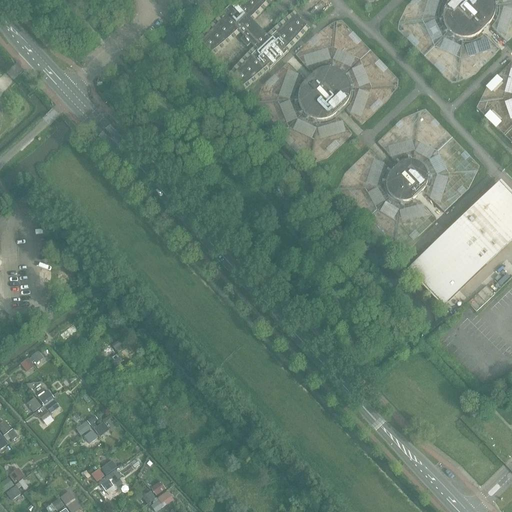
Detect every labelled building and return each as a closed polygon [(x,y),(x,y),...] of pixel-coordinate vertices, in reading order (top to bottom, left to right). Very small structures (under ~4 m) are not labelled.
[(238,70),(232,76),(235,79),(239,83),(242,87),(249,81),(255,77),(261,71),(267,66),(270,69),(287,53),(284,50),(290,44),(295,38),(301,32),(306,26),(303,23),(299,19),(296,16),(290,21),(287,23),(280,28),(275,33),(269,39),(262,32),(256,26),(250,19),(255,13),(260,8),(266,2),(267,0),(242,0),(240,2),(237,0),(235,0),(226,8),(219,16),(222,19),(217,24),(211,30),(206,36),(200,42),(204,45),(208,49),(210,53),(217,48),(223,43),(229,38),(235,33),(238,30),(244,36),(240,40),(247,47),(251,44),(257,50),(251,55),(248,58),(243,64),(238,70)] [(494,12),(495,8),(495,5),(494,1),(493,0),(449,0),(447,2),(445,6),(444,9),(443,13),(443,17),(444,21),(445,24),(447,28),(450,31),(453,33),(456,35),(460,36),(464,37),(468,37),(471,36),(475,35),(478,33),(481,30),(489,22),(491,19),(493,16),(494,12)] [(299,97),(299,101),(299,105),(300,108),(302,112),(305,115),(308,117),(311,119),(315,120),(318,121),(322,121),(326,121),(330,119),(333,118),(336,115),(344,108),(346,105),(348,101),(350,98),(350,94),(350,90),(350,86),(349,83),(347,79),(344,76),(341,74),(338,72),(334,71),(331,70),(327,70),(323,70),(319,72),(316,73),(313,76),(305,83),(303,86),(301,90),(299,93),(299,97)] [(423,168),(422,166),(420,165),(419,164),(418,164),(417,163),(415,162),(414,162),(412,161),(411,161),(409,161),(408,161),(406,161),(405,161),(403,162),(402,163),(400,163),(399,164),(398,165),(396,166),(390,172),(389,173),(388,174),(387,175),(387,177),(386,178),(386,180),(385,181),(385,183),(385,184),(385,186),(385,187),(385,189),(386,190),(386,192),(387,193),(388,195),(389,196),(390,197),(391,198),(392,199),(394,200),(395,201),(396,201),(398,202),(399,202),(401,202),(402,202),(404,202),(405,202),(407,202),(408,201),(410,201),(411,200),(413,199),(414,198),(415,197),(421,192),(422,190),(423,189),(424,188),(425,187),(425,185),(426,184),(426,182),(426,181),(427,179),(427,178),(426,176),(426,175),(426,173),(425,172),(424,170),(424,169),(423,168)] [(445,305),(511,240),(511,199),(499,186),(411,270),(445,305)] [(494,296),(486,287),(468,304),(476,312),(494,296)] [(43,359),(38,353),(38,352),(31,358),(29,360),(31,362),(33,361),(36,364),(43,359)] [(34,367),(29,360),(28,359),(20,365),(26,373),(34,367)] [(44,406),(54,399),(49,391),(38,399),(44,406)] [(33,413),(42,407),(35,399),(27,405),(33,413)] [(54,401),(45,407),(51,415),(60,408),(54,401)] [(43,408),(40,410),(42,414),(39,416),(41,420),(48,415),(45,411),(43,408)] [(89,426),(92,430),(94,429),(96,427),(94,425),(93,423),(97,421),(94,418),(87,423),(90,426),(89,426)] [(0,424),(0,430),(4,436),(11,430),(4,422),(0,424)] [(86,422),(76,430),(81,437),(91,430),(86,422)] [(103,423),(95,430),(100,437),(109,431),(103,423)] [(6,434),(2,437),(4,438),(5,440),(6,440),(9,438),(12,441),(17,437),(12,430),(6,434)] [(93,431),(84,437),(90,445),(98,439),(93,431)] [(106,476),(117,468),(112,461),(101,469),(106,476)] [(15,484),(25,477),(19,469),(9,476),(15,484)] [(99,470),(92,475),(97,482),(104,477),(99,470)] [(121,478),(116,471),(109,475),(109,476),(112,479),(115,483),(120,480),(121,478)] [(106,478),(103,481),(105,484),(109,480),(109,481),(112,479),(109,476),(106,478)] [(8,479),(0,484),(0,489),(3,494),(14,486),(8,479)] [(109,480),(105,484),(101,486),(106,493),(114,487),(109,481),(109,480)] [(15,486),(18,490),(21,487),(24,491),(27,489),(22,482),(18,484),(15,486)] [(151,489),(156,497),(166,490),(160,482),(151,489)] [(12,502),(21,495),(15,487),(6,494),(12,502)] [(66,506),(75,500),(69,492),(60,499),(66,506)] [(142,498),(148,505),(148,506),(153,502),(156,500),(156,499),(150,492),(142,498)] [(158,499),(164,508),(174,501),(167,492),(158,499)] [(157,511),(164,508),(158,499),(157,498),(156,499),(156,500),(153,502),(154,503),(153,504),(154,505),(151,507),(154,511),(157,511)] [(57,511),(64,507),(59,499),(52,505),(57,511)] [(69,511),(76,511),(81,508),(76,501),(67,508),(69,511)]
